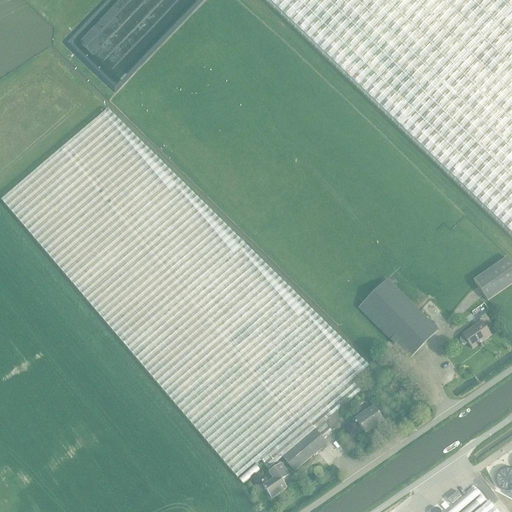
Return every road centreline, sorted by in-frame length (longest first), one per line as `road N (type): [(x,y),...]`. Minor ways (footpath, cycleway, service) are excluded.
road 1 (unclassified): [(304,511),(511,368)]
road 2 (unclassified): [(511,418),(375,511)]
